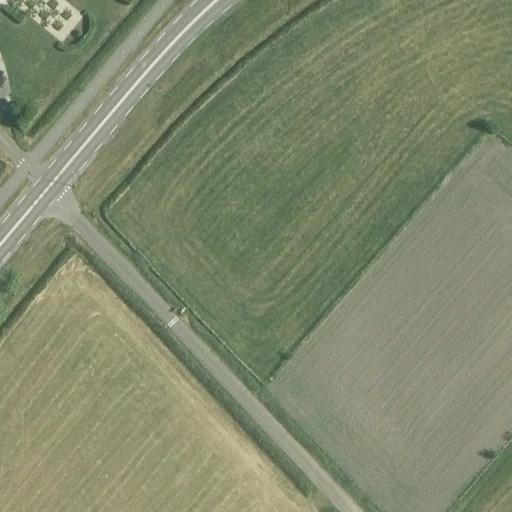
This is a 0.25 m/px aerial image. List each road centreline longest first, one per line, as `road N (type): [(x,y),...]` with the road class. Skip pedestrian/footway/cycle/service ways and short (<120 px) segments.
road 1 (unclassified): [(351,511),(45,190)]
road 2 (secondary): [(45,190),(216,0)]
